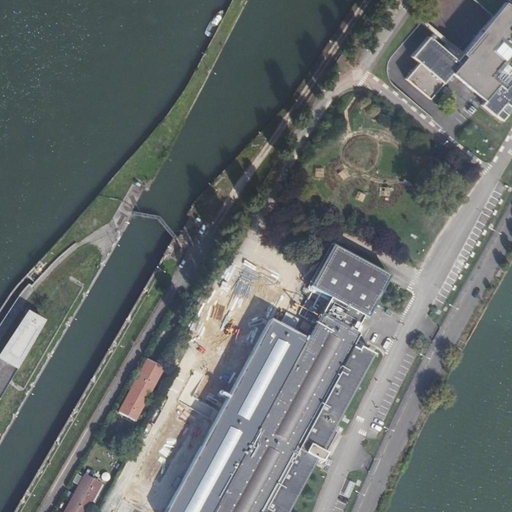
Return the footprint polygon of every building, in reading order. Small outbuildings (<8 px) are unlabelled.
[(511,11),(500,2),(450,61),(423,37),(406,57),(415,65),(402,80),(426,100),(447,75),(480,102),(477,106),(499,125),(511,109),(511,11)] [(245,279),(117,511),(293,511),(318,467),(325,471),(331,459),(325,456),(377,360),(356,349),(362,338),(358,335),(389,279),(330,247),(308,288),(331,300),(307,344),(269,323),(282,299),(245,279)] [(22,317),(0,352),(0,393),(41,329),(22,317)] [(163,371),(144,361),(116,414),(135,424),(138,419),(163,371)] [(89,511),(103,488),(82,477),(62,511),(89,511)]
